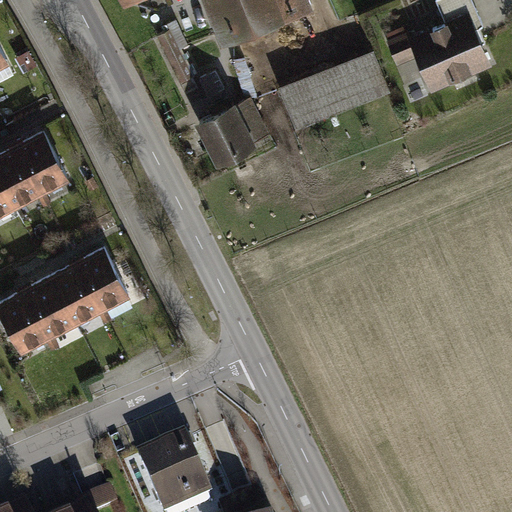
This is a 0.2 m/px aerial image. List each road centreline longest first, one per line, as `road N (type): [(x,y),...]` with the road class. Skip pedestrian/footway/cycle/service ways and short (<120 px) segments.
road 1 (tertiary): [(253,354),(74,0)]
road 2 (residential): [(0,462),(253,354)]
road 3 (tertiary): [(332,511),(253,354)]
